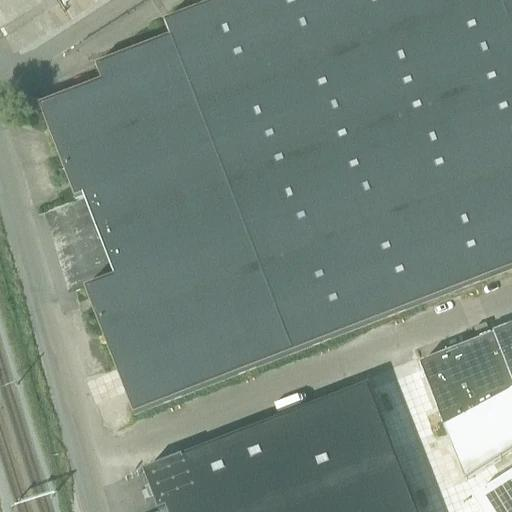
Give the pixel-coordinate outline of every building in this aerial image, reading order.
[(511,0),(230,0),(164,26),(170,41),(96,70),(101,85),(39,110),(75,203),(99,194),(130,275),(85,292),(135,419),(511,271),(511,0)] [(58,0),(64,9),(77,0),(58,0)] [(486,326),(474,331),(479,343),(491,338),(486,326)] [(511,331),(499,337),(511,368),(511,331)] [(511,368),(499,337),(421,367),(465,482),(511,452),(511,368)] [(417,511),(370,388),(144,475),(149,489),(146,490),(150,502),(153,500),(158,511),(166,511),(183,506),(185,511),(417,511)] [(511,511),(511,476),(473,501),(479,511),(511,511)]
